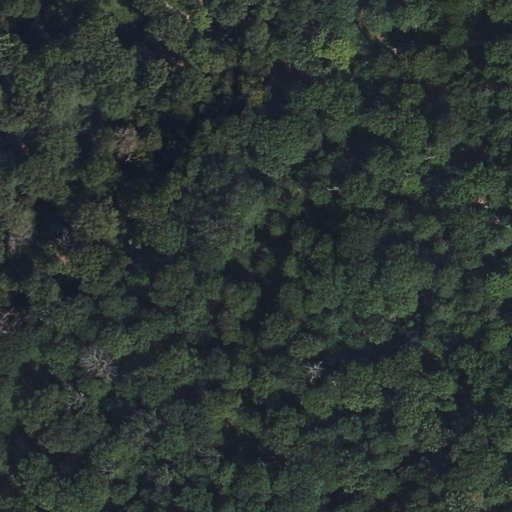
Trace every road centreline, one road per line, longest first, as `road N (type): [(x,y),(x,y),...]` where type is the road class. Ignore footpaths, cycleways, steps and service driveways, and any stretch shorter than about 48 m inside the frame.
road 1 (track): [(313,57),(0,90)]
road 2 (track): [(511,223),(326,0)]
road 3 (track): [(511,37),(313,57)]
road 4 (track): [(438,134),(389,122),(313,57)]
road 5 (track): [(313,57),(274,25),(198,0)]
